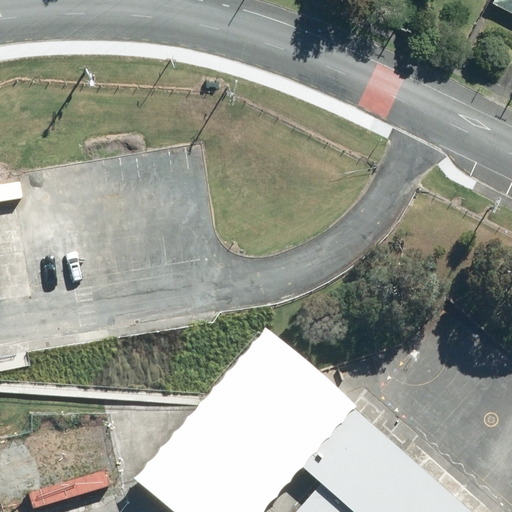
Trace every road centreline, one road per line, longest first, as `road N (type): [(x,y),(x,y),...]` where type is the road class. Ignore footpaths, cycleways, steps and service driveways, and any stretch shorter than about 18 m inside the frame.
road 1 (tertiary): [(511,155),(292,53),(184,21)]
road 2 (tertiary): [(184,21),(0,21)]
